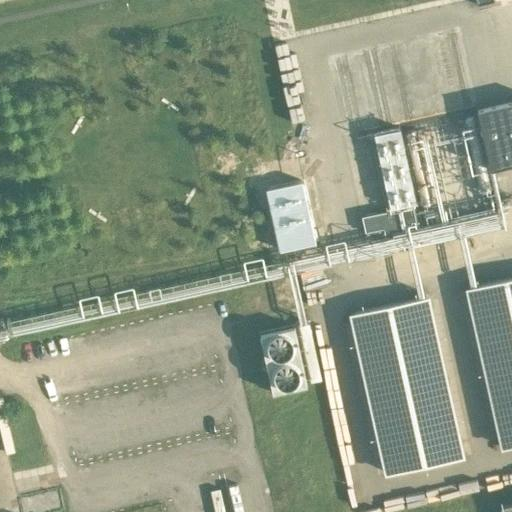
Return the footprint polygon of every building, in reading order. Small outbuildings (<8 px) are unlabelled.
[(511,100),(477,108),(491,168),(511,162),(511,100)] [(415,199),(399,124),(373,130),(389,204),(415,199)] [(302,180),(266,188),(279,250),(315,242),(302,180)] [(511,445),(511,276),(469,286),(504,447),(511,445)] [(459,457),(424,296),(353,311),(388,472),(459,457)] [(265,390),(320,379),(308,320),(253,332),(265,390)] [(511,511),(511,502),(501,505),(502,511),(511,511)]
